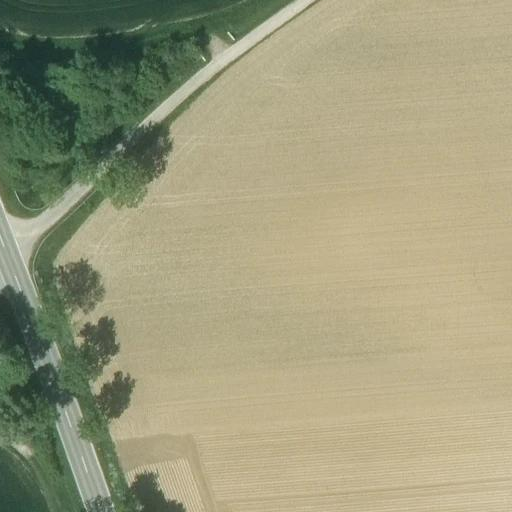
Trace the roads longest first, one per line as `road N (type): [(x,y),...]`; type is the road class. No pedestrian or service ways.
road 1 (track): [(312,0),(124,145),(0,268)]
road 2 (secondary): [(89,511),(0,237)]
road 3 (track): [(229,57),(213,39),(22,54),(0,44)]
